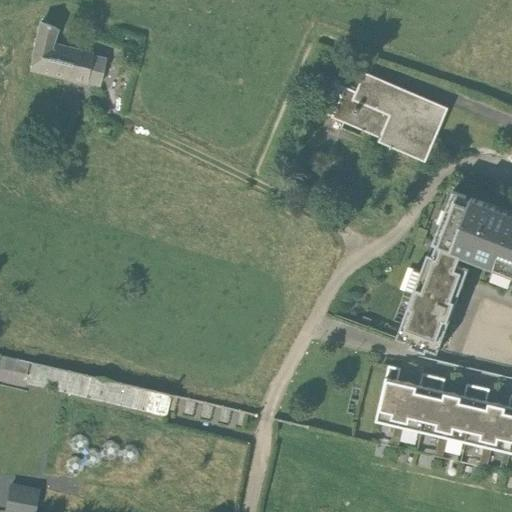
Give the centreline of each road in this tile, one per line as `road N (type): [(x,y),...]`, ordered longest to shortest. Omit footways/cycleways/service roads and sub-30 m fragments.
road 1 (track): [(254,185),(118,118)]
road 2 (track): [(386,245),(254,185)]
